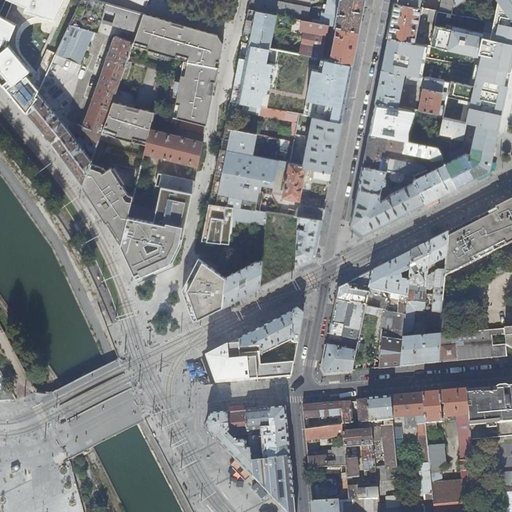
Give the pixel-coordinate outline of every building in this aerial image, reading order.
[(42,16),(55,20),(65,0),(4,0),(0,11),(0,80),(27,112),(38,96),(36,94),(38,91),(38,90),(27,76),(31,72),(29,69),(30,68),(25,62),(20,55),(16,47),(15,41),(16,33),(18,28),(21,23),(26,19),(32,16),(36,15),(42,16)] [(102,17),(107,2),(98,0),(81,0),(52,61),(63,66),(67,59),(80,64),(94,32),(95,31),(97,31),(99,23),(100,23),(102,17)] [(275,0),(250,0),(249,8),(308,20),(310,7),(275,0)] [(336,26),(359,31),(362,14),(364,0),(328,0),(324,20),(321,19),(320,20),(316,19),(315,22),(329,25),(336,26)] [(441,0),(440,10),(452,13),(453,6),(454,0),(441,0)] [(493,0),(479,0),(485,9),(495,2),(493,0)] [(138,27),(143,13),(107,2),(102,17),(138,27)] [(397,2),(395,2),(392,17),(388,37),(423,44),(424,38),(416,36),(421,12),(428,13),(427,20),(435,21),(438,10),(423,7),(397,2)] [(249,8),(242,41),(270,47),(271,44),(273,35),(275,21),(282,23),(283,19),(286,20),(284,27),(297,29),(327,35),(327,34),(329,25),(315,22),(308,20),(249,8)] [(492,12),(484,10),(483,18),(491,20),(492,12)] [(217,42),(216,40),(219,37),(216,34),(188,26),(187,29),(177,26),(178,23),(143,13),(138,27),(135,37),(133,41),(152,46),(151,50),(179,58),(180,54),(192,58),(187,78),(183,77),(176,105),(180,106),(177,117),(182,118),(206,124),(213,93),(209,93),(212,80),(215,81),(223,42),(221,39),(217,42)] [(464,15),(461,28),(480,33),(483,19),(464,15)] [(330,59),(352,63),(355,48),(359,31),(336,26),(330,59)] [(297,29),(292,51),(310,55),(322,57),(324,48),(327,35),(297,29)] [(133,41),(135,37),(126,33),(124,39),(133,42),(133,41)] [(72,132),(38,91),(36,94),(38,96),(27,112),(81,183),(89,160),(91,156),(101,128),(111,101),(133,42),(124,39),(116,35),(113,36),(113,37),(114,38),(83,125),(78,123),(76,130),(80,135),(76,138),(72,132)] [(273,35),(271,44),(278,45),(279,36),(273,35)] [(423,44),(388,37),(385,52),(382,69),(449,82),(451,75),(452,69),(455,50),(430,45),(423,44)] [(348,67),(242,48),(235,94),(342,117),(348,67)] [(449,82),(382,69),(379,84),(376,101),(398,106),(402,87),(405,88),(406,82),(423,85),(420,100),(405,97),(403,106),(412,108),(414,109),(418,109),(438,113),(443,114),(444,112),(445,105),(440,104),(441,95),(446,96),(447,92),(442,91),(444,86),(449,87),(449,82)] [(451,75),(449,82),(449,87),(448,87),(467,92),(476,94),(504,100),(506,87),(451,75)] [(450,113),(444,112),(443,114),(443,117),(461,121),(465,103),(467,92),(448,87),(447,92),(446,96),(446,98),(453,100),(450,113)] [(476,125),(497,130),(501,112),(504,100),(476,94),(475,101),(473,100),(472,105),(483,108),(482,112),(476,111),(473,124),(476,125)] [(111,101),(101,128),(110,131),(109,134),(133,140),(134,137),(147,140),(150,129),(155,111),(145,109),(144,113),(134,110),(135,106),(111,101)] [(244,104),(230,101),(228,110),(243,113),(244,104)] [(404,130),(409,117),(410,112),(412,108),(403,106),(398,106),(376,101),(372,122),(369,133),(403,139),(404,137),(404,130)] [(258,106),(244,104),(243,113),(257,115),(258,106)] [(286,112),(258,106),(257,115),(284,121),(286,112)] [(306,116),(286,112),(284,121),(298,124),(297,127),(304,128),(306,116)] [(341,122),(313,116),(304,165),(307,165),(312,166),(331,170),(336,145),(341,122)] [(461,121),(443,117),(437,146),(457,186),(489,169),(497,130),(476,125),(470,154),(465,153),(460,156),(459,153),(456,154),(457,157),(448,161),(446,157),(447,148),(450,149),(451,151),(461,147),(466,122),(461,121)] [(180,128),(205,133),(206,124),(182,118),(180,128)] [(258,134),(225,127),(223,134),(244,138),(241,152),(250,154),(254,155),(258,134)] [(198,165),(203,141),(150,129),(147,140),(144,152),(198,165)] [(404,173),(412,174),(415,180),(425,201),(457,186),(437,146),(431,145),(412,141),(408,140),(403,139),(369,133),(365,154),(363,165),(387,169),(391,170),(404,173)] [(244,138),(223,134),(210,203),(234,207),(240,199),(271,203),(280,160),(254,155),(250,154),(241,152),(244,138)] [(103,167),(89,160),(81,183),(86,191),(91,188),(96,174),(104,170),(103,167)] [(297,199),(300,200),(307,165),(304,165),(290,162),(289,162),(282,196),(297,199)] [(363,233),(425,201),(415,180),(394,190),(391,185),(386,187),(385,192),(387,195),(381,198),(379,197),(382,184),(383,184),(386,183),(387,179),(385,177),(387,169),(363,165),(353,213),(351,224),(363,233)] [(329,180),(331,170),(312,166),(310,175),(314,176),(314,177),(329,180)] [(91,188),(86,191),(102,215),(121,244),(126,226),(129,215),(134,195),(129,194),(110,168),(104,170),(96,174),(91,188)] [(404,173),(391,170),(390,177),(392,179),(400,181),(403,179),(404,173)] [(178,189),(193,192),(194,187),(179,184),(178,189)] [(153,220),(129,215),(126,226),(121,244),(133,271),(136,277),(173,261),(181,244),(193,192),(178,189),(162,185),(153,220)] [(511,200),(511,201),(494,210),(449,233),(446,265),(446,269),(511,241),(511,200)] [(229,244),(234,207),(210,203),(202,240),(229,244)] [(296,207),(295,215),(298,216),(322,220),(324,208),(305,206),(303,207),(296,207)] [(265,224),(266,211),(234,207),(233,220),(265,224)] [(318,239),(322,220),(298,216),(296,268),(314,258),(318,239)] [(446,265),(449,233),(431,242),(429,267),(437,263),(439,265),(444,262),(446,265)] [(413,251),(408,301),(418,303),(425,303),(427,290),(428,276),(422,279),(420,276),(429,272),(429,267),(431,242),(413,251)] [(398,312),(407,314),(408,301),(413,251),(373,271),(370,288),(395,293),(395,298),(399,299),(398,312)] [(182,288),(194,320),(223,305),(226,277),(199,258),(182,288)] [(254,262),(226,277),(223,305),(261,286),(263,260),(254,262)] [(433,312),(443,313),(444,300),(446,269),(439,269),(428,276),(427,290),(432,290),(435,287),(433,312)] [(368,295),(370,288),(373,271),(339,288),(330,335),(345,337),(342,348),(357,351),(366,307),(368,295)] [(366,307),(380,309),(383,310),(386,310),(388,298),(368,295),(366,307)] [(407,314),(402,366),(427,364),(439,362),(442,333),(443,313),(433,312),(430,312),(428,328),(436,328),(436,335),(409,338),(409,332),(413,333),(416,329),(418,303),(408,301),(407,314)] [(293,339),(300,335),(304,314),(299,309),(295,311),(293,339)] [(261,355),(293,339),(295,311),(286,315),(265,326),(241,338),(241,348),(260,346),(261,355)] [(380,368),(402,366),(407,314),(398,312),(388,311),(387,314),(383,313),(383,316),(387,317),(380,368)] [(511,326),(442,333),(439,362),(467,360),(508,356),(511,355),(511,326)] [(330,335),(328,345),(342,348),(345,337),(330,335)] [(262,365),(261,355),(260,346),(241,348),(241,338),(197,361),(207,387),(235,384),(252,382),(290,378),(295,362),(262,365)] [(343,371),(353,370),(357,351),(342,348),(328,345),(323,369),(326,373),(343,371)] [(493,387),(466,390),(469,425),(509,421),(507,386),(493,387)] [(458,391),(423,394),(426,423),(437,422),(443,421),(441,405),(445,404),(446,417),(447,417),(447,421),(456,420),(459,417),(462,459),(461,459),(463,480),(442,482),(442,475),(438,472),(430,473),(433,511),(477,511),(477,509),(469,425),(466,390),(458,391)] [(413,395),(392,397),(394,417),(417,415),(422,463),(420,463),(423,501),(413,502),(413,511),(421,511),(433,511),(430,473),(430,467),(428,446),(427,430),(426,423),(423,394),(413,395)] [(384,398),(368,399),(371,421),(380,420),(387,419),(387,424),(383,425),(386,463),(387,467),(398,466),(394,417),(392,397),(384,398)] [(347,465),(346,465),(348,478),(359,477),(357,452),(353,453),(352,447),(368,445),(369,451),(363,452),(367,485),(348,486),(349,500),(379,498),(377,480),(376,466),(374,441),(372,427),(371,421),(368,399),(362,400),(357,400),(361,430),(344,432),(344,436),(345,447),(347,465)] [(351,401),(342,402),(343,423),(353,422),(351,401)] [(303,405),(307,441),(344,436),(344,432),(343,423),(342,402),(331,403),(303,405)] [(270,428),(269,428),(270,433),(264,434),(267,460),(291,457),(286,407),(268,408),(270,428)] [(248,430),(269,428),(270,428),(268,408),(246,410),(248,430)] [(249,434),(248,430),(246,410),(235,411),(211,414),(206,428),(254,477),(252,461),(250,447),(246,447),(247,445),(246,442),(246,441),(244,439),(236,440),(231,436),(249,434)] [(437,422),(426,423),(427,430),(438,429),(437,422)] [(381,426),(372,427),(374,441),(382,440),(381,426)] [(252,461),(260,460),(258,445),(257,445),(256,435),(249,436),(250,447),(252,461)] [(428,446),(430,467),(446,465),(444,444),(428,446)] [(308,457),(309,468),(346,465),(347,465),(345,447),(334,448),(334,455),(308,457)] [(254,477),(287,511),(296,511),(291,457),(267,460),(260,460),(252,461),(254,477)] [(376,466),(377,480),(399,478),(398,466),(387,467),(387,468),(386,468),(385,465),(376,466)] [(333,470),(325,471),(319,475),(316,482),(316,489),(320,495),(327,498),(334,498),(341,494),(344,487),(343,480),(339,474),(333,470)] [(511,511),(511,486),(494,488),(495,511),(511,511)] [(401,511),(400,494),(386,495),(387,511),(401,511)] [(349,500),(312,502),(313,511),(365,511),(380,511),(379,498),(349,500)]
